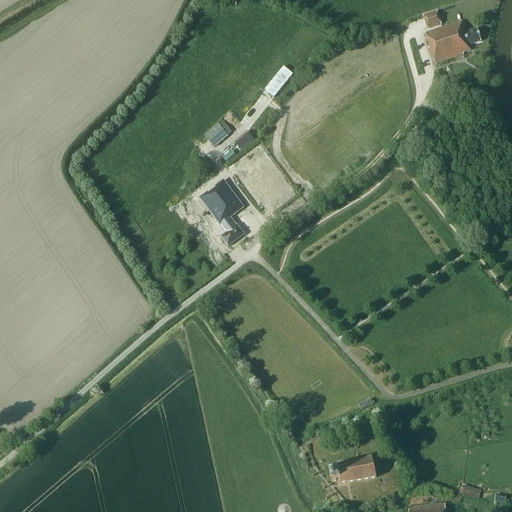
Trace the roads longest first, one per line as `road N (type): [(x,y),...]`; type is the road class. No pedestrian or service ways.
road 1 (residential): [(0,464),(252,253)]
road 2 (residential): [(511,366),(390,396),(252,253)]
